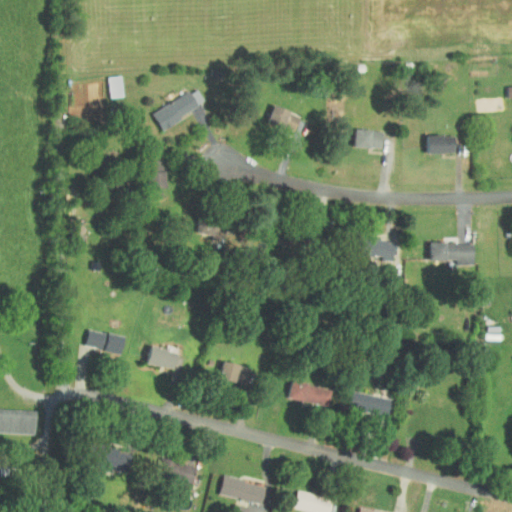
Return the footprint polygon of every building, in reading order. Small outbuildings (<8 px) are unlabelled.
[(97,71),(99,92),(113,90),(111,69),(97,71)] [(508,91),(507,80),(497,80),(497,92),(508,91)] [(195,96),(185,81),(141,108),(150,123),(195,96)] [(283,125),(289,109),(262,99),(256,115),(283,125)] [(370,144),(373,126),(345,122),(342,139),(370,144)] [(416,147),(444,146),(444,129),(416,130),(416,147)] [(154,191),(152,154),(137,154),(138,192),(154,191)] [(185,228),(203,229),(204,216),(186,215),(185,228)] [(383,235),(347,233),(346,249),(371,250),(371,254),(382,255),(383,235)] [(446,259),(463,259),(462,236),(418,237),(419,254),(445,253),(446,259)] [(113,330),(77,323),(74,340),(109,347),(113,330)] [(136,358),(163,363),(166,345),(139,341),(136,358)] [(208,373),(225,375),(227,358),(210,356),(208,373)] [(276,392),(318,401),(321,383),(280,375),(276,392)] [(378,410),(381,392),(340,386),(337,404),(378,410)] [(0,427),(24,428),(25,405),(0,403),(0,427)] [(121,445),(84,441),(82,458),(119,462),(121,445)] [(182,476),(184,458),(149,454),(147,472),(182,476)] [(251,498),(255,479),(211,470),(208,489),(251,498)] [(318,510),(321,492),(286,485),(282,503),(318,510)] [(235,511),(238,501),(224,499),(221,511),(235,511)]
